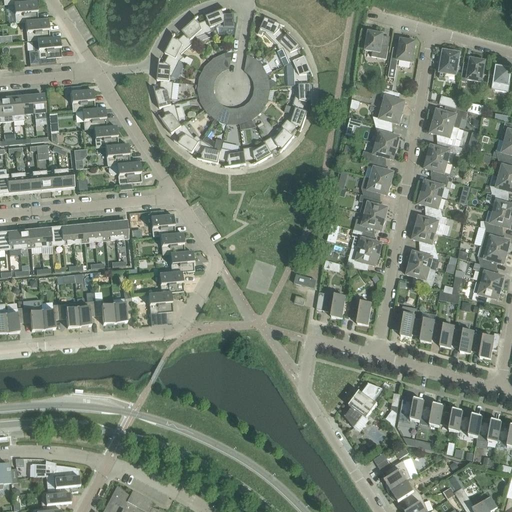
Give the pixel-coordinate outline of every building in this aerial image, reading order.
[(14,6),(16,24),(48,21),(38,22),(36,3),(4,6),(4,7),(14,6)] [(222,11),(206,17),(212,33),(211,29),(216,27),(217,29),(234,29),(234,24),(234,16),(224,16),(222,12),(226,11),(226,10),(222,11)] [(195,21),(182,32),(191,41),(195,37),(196,39),(212,33),(206,17),(206,18),(207,21),(198,24),(195,21),(198,19),(198,18),(195,21)] [(284,27),(281,26),(265,19),(262,27),(258,35),(262,36),(263,33),(265,34),(277,46),(286,37),(279,30),(281,27),(284,28),(284,27)] [(25,24),(27,42),(32,42),(50,40),(48,21),(16,24),(16,25),(25,24)] [(369,33),(365,51),(364,56),(365,57),(366,51),(372,52),(371,58),(386,60),(389,47),(381,46),(383,34),(374,32),(374,34),(369,33)] [(173,39),(165,55),(168,56),(180,62),(190,67),(194,60),(187,57),(184,59),(181,55),(193,44),(191,41),(190,41),(185,35),(177,42),(173,40),(175,36),(173,39)] [(284,67),(293,63),(301,59),(297,50),(300,47),(303,50),(301,47),(288,35),(286,37),(277,46),(279,51),(277,52),(284,67)] [(30,68),(56,65),(55,59),(61,59),(59,39),(50,40),(32,42),(33,53),(29,53),(30,68)] [(394,79),(398,61),(413,64),(413,63),(412,63),(415,43),(401,40),(398,55),(392,54),(388,78),(394,79)] [(445,80),(446,74),(456,76),(456,72),(458,71),(459,67),(458,65),(459,55),(456,54),(454,52),(449,51),(447,53),(443,52),(440,73),(439,79),(445,80)] [(216,63),(226,58),(225,55),(214,59),(216,63)] [(172,77),(180,62),(168,56),(164,65),(160,64),(160,61),(159,61),(159,64),(157,81),(173,83),(170,82),(170,77),(172,77)] [(311,74),(304,58),(301,59),(293,63),(296,68),(294,69),(295,86),(311,85),(307,85),(307,75),(311,74),(312,78),(313,77),(311,74)] [(216,63),(214,59),(205,68),(208,70),(216,63)] [(259,70),(263,68),(258,63),(254,59),(251,63),(259,70)] [(481,83),(485,63),(486,63),(486,62),(470,59),(470,60),(470,65),(464,63),(460,82),(467,83),(467,81),(481,83)] [(208,70),(205,68),(200,79),(203,80),(208,70)] [(264,80),(268,79),(263,68),(259,70),(264,80)] [(489,76),(485,99),(494,100),(495,92),(494,92),(494,91),(507,93),(511,70),(497,68),(495,77),(491,76),(489,76)] [(155,93),(159,109),(175,105),(171,106),(170,101),(172,100),(173,83),(157,81),(157,82),(161,82),(160,92),(156,93),(155,89),(154,89),(155,93)] [(383,90),(392,92),(393,86),(384,84),(383,90)] [(297,92),(292,108),(304,112),(307,103),(311,102),(311,106),(312,106),(312,102),(311,85),(295,86),(295,87),(299,86),(299,92),(297,92)] [(383,90),(381,97),(386,98),(383,109),(382,108),(382,109),(404,115),(404,114),(403,114),(405,102),(404,102),(404,103),(397,101),(398,100),(395,99),(397,94),(392,92),(383,90)] [(70,94),(72,113),(105,110),(95,111),(93,92),(82,93),(70,94)] [(35,121),(46,120),(44,96),(33,97),(34,115),(35,121)] [(33,97),(22,99),(23,116),(34,115),(33,97)] [(439,105),(448,108),(456,110),(457,104),(457,101),(442,97),(439,105)] [(24,122),(23,116),(22,99),(11,100),(13,123),(24,122)] [(11,100),(0,101),(3,124),(13,123),(11,100)] [(204,101),(200,103),(207,113),(210,111),(204,101)] [(258,111),(261,113),(267,103),(264,101),(258,111)] [(161,121),(172,135),(185,125),(184,125),(181,127),(178,123),(180,122),(175,105),(159,109),(159,110),(163,109),(165,118),(162,121),(160,118),(159,118),(161,121)] [(300,133),(301,133),(302,130),(307,113),(304,112),(292,108),(287,107),(285,112),(292,114),(281,128),(294,138),(291,136),(298,128),(301,129),(300,133)] [(456,110),(448,108),(447,113),(445,113),(444,113),(437,112),(438,111),(437,111),(433,122),(432,122),(459,130),(462,119),(466,120),(468,113),(456,110)] [(403,115),(404,115),(382,109),(383,109),(380,120),(373,118),(375,126),(391,130),(387,129),(389,124),(391,124),(391,123),(398,125),(398,126),(399,126),(403,115)] [(82,113),(84,131),(116,128),(106,129),(105,110),(72,113),(72,114),(82,113)] [(210,111),(207,113),(216,121),(218,117),(210,111)] [(250,117),(252,121),(261,113),(258,111),(250,117)] [(496,114),(495,120),(508,124),(510,117),(496,114)] [(346,134),(346,136),(351,137),(354,126),(360,128),(361,122),(350,119),(347,132),(346,134)] [(432,123),(430,134),(431,135),(431,134),(437,136),(438,136),(438,137),(440,138),(438,143),(442,144),(454,147),(459,130),(432,122),(432,123)] [(194,139),(185,125),(172,135),(174,133),(180,141),(178,144),(175,142),(174,143),(178,145),(192,154),(201,141),(198,136),(194,139)] [(391,130),(375,126),(377,133),(380,134),(377,144),(376,144),(398,150),(397,150),(399,139),(399,138),(398,138),(392,136),(392,135),(390,135),(391,130)] [(94,131),(96,149),(128,146),(118,147),(116,128),(84,131),(84,132),(94,131)] [(279,134),(264,142),(271,153),(280,148),(283,151),(280,154),(281,154),(283,151),(294,138),(281,128),(277,131),(279,134)] [(201,161),(218,165),(221,149),(220,153),(215,152),(215,150),(201,141),(192,154),(194,151),(202,157),(201,161),(198,160),(197,161),(201,161)] [(260,147),(243,150),(246,166),(246,162),(255,161),(257,164),(254,166),(254,167),(258,165),(273,156),(271,153),(264,142),(260,143),(260,147)] [(497,151),(496,151),(498,159),(510,162),(511,157),(511,144),(507,143),(504,153),(497,151)] [(364,152),(362,159),(369,161),(382,164),(383,159),(385,160),(385,159),(386,159),(392,161),(393,161),(393,160),(397,150),(398,151),(398,150),(376,144),(376,145),(377,145),(374,155),(364,152)] [(426,158),(447,164),(450,153),(456,154),(461,153),(462,149),(454,147),(442,144),(441,149),(439,148),(438,149),(432,147),(431,146),(431,148),(427,158),(426,157),(426,158)] [(469,144),(468,150),(476,153),(477,146),(469,144)] [(43,147),(36,147),(37,152),(37,155),(48,154),(47,146),(43,147)] [(105,149),(107,167),(140,164),(130,165),(128,146),(96,149),(96,150),(105,149)] [(229,168),(246,166),(243,150),(244,154),(238,155),(238,153),(221,149),(218,165),(219,162),(229,164),(229,168),(225,168),(225,169),(229,168)] [(444,174),(447,164),(426,158),(427,158),(425,169),(425,170),(432,172),(434,173),(433,178),(436,179),(448,182),(447,177),(446,175),(444,174)] [(511,162),(510,162),(498,159),(500,166),(504,167),(501,178),(511,181),(511,162)] [(385,165),(369,161),(371,167),(368,167),(365,178),(364,178),(392,186),(392,185),(391,185),(393,173),(393,174),(386,172),(386,171),(384,170),(385,165)] [(133,190),(133,185),(141,184),(140,164),(107,167),(107,168),(110,168),(110,169),(109,171),(109,173),(110,175),(112,176),(115,176),(117,174),(118,174),(120,192),(133,190)] [(62,191),(73,190),(72,171),(60,172),(62,191)] [(51,192),(62,191),(60,172),(50,173),(51,192)] [(51,192),(50,173),(39,174),(41,193),(51,192)] [(30,194),(41,193),(39,174),(28,175),(30,194)] [(30,194),(28,175),(17,176),(19,195),(30,194)] [(8,196),(19,195),(17,176),(6,177),(8,196)] [(0,196),(8,196),(6,177),(0,177),(0,196)] [(392,186),(364,178),(361,189),(363,196),(376,200),(377,195),(379,195),(380,194),(386,196),(386,197),(387,197),(387,196),(391,186),(392,186)] [(498,189),(490,187),(492,194),(493,195),(504,198),(506,193),(508,193),(508,192),(509,193),(511,193),(511,181),(501,178),(498,189)] [(420,193),(441,199),(444,188),(450,190),(452,183),(448,182),(436,179),(435,184),(433,184),(432,184),(426,183),(426,182),(425,182),(425,183),(421,193),(420,193)] [(438,210),(441,199),(420,193),(420,194),(419,204),(419,206),(419,205),(426,207),(426,208),(428,209),(427,214),(430,215),(443,218),(441,210),(438,210)] [(487,195),(485,202),(493,206),(496,207),(494,214),(511,218),(511,206),(509,205),(508,205),(509,204),(506,204),(508,199),(504,198),(493,195),(492,194),(491,196),(487,195)] [(361,196),(359,202),(363,203),(360,214),(364,215),(386,221),(385,221),(387,210),(387,209),(381,208),(380,207),(380,206),(378,206),(380,201),(376,200),(363,196),(361,196)] [(485,223),(481,222),(481,228),(487,230),(498,233),(500,228),(502,229),(502,228),(503,228),(509,230),(511,223),(511,218),(494,214),(488,212),(485,223)] [(386,221),(364,215),(365,216),(363,222),(357,221),(354,231),(374,236),(370,235),(371,230),(374,231),(374,230),(381,232),(381,231),(385,221),(386,221)] [(414,228),(414,229),(435,235),(442,237),(447,219),(443,218),(430,215),(429,220),(427,219),(427,220),(426,220),(420,218),(419,217),(419,218),(415,229),(414,228)] [(173,217),(151,219),(152,238),(183,235),(175,236),(173,217)] [(126,221),(114,222),(116,241),(127,240),(126,221)] [(116,241),(114,222),(104,223),(105,242),(116,241)] [(104,223),(93,224),(95,243),(105,242),(104,223)] [(93,224),(82,225),(84,244),(95,243),(93,224)] [(82,225),(71,226),(73,245),(84,244),(82,225)] [(71,226),(60,227),(62,246),(73,245),(71,226)] [(60,227),(50,228),(51,247),(62,246),(60,227)] [(50,228),(39,229),(41,248),(51,247),(50,228)] [(39,229),(28,231),(30,249),(41,248),(39,229)] [(421,249),(424,250),(437,254),(435,246),(432,245),(435,235),(414,229),(413,240),(413,241),(420,243),(422,244),(421,249)] [(487,230),(482,247),(508,255),(509,254),(508,254),(510,243),(510,242),(509,242),(509,243),(502,241),(503,240),(500,239),(502,234),(498,233),(487,230)] [(28,231),(17,232),(19,250),(30,249),(28,231)] [(352,249),(380,257),(380,256),(381,245),(382,244),(381,244),(381,245),(374,243),(374,242),(372,241),(374,236),(354,231),(352,237),(355,238),(352,249)] [(17,232),(6,233),(8,251),(19,250),(17,232)] [(6,233),(0,233),(0,252),(8,251),(6,233)] [(160,238),(162,256),(192,254),(192,253),(185,254),(183,235),(152,238),(152,239),(160,238)] [(478,258),(480,265),(492,269),(494,264),(496,264),(496,263),(503,265),(503,266),(504,265),(508,255),(482,247),(478,258)] [(380,257),(352,249),(359,251),(357,262),(352,260),(350,267),(364,271),(366,266),(368,266),(368,265),(375,267),(375,268),(376,267),(380,257)] [(408,264),(436,272),(437,269),(439,263),(438,263),(439,261),(437,254),(424,250),(423,255),(421,255),(414,254),(414,253),(413,253),(413,254),(409,264),(408,264)] [(194,273),(192,254),(162,256),(162,257),(170,256),(172,274),(159,276),(194,273)] [(407,275),(407,276),(407,277),(407,276),(414,278),(414,279),(416,280),(415,285),(431,289),(431,287),(432,287),(436,275),(435,275),(436,272),(408,264),(408,265),(409,265),(407,275)] [(475,264),(473,270),(480,272),(477,283),(503,290),(502,290),(504,279),(504,278),(503,278),(498,277),(496,276),(497,275),(495,275),(496,270),(492,269),(480,265),(475,264)] [(148,296),(183,293),(182,274),(194,273),(159,276),(161,295),(148,296)] [(317,282),(300,277),(296,276),(294,284),(308,288),(314,290),(317,282)] [(502,290),(503,290),(477,283),(472,301),(486,305),(488,299),(490,300),(490,299),(497,301),(498,301),(498,300),(502,290)] [(440,292),(439,302),(445,303),(447,294),(440,292)] [(124,300),(113,301),(113,306),(115,325),(127,324),(126,315),(126,313),(132,312),(132,305),(131,299),(130,299),(130,293),(123,294),(124,300)] [(166,314),(169,314),(173,313),(171,294),(183,293),(148,296),(151,327),(167,326),(166,314)] [(95,303),(96,316),(102,315),(103,326),(115,325),(113,306),(102,307),(101,295),(100,294),(94,295),(95,303)] [(317,311),(332,313),(331,318),(342,320),(346,298),(325,295),(319,294),(316,311),(317,311)] [(303,306),(305,300),(296,297),(294,304),(303,306)] [(77,300),(77,304),(77,309),(79,328),(91,327),(90,316),(96,316),(95,303),(83,304),(83,300),(77,300)] [(368,327),(371,311),(372,305),(351,302),(348,319),(350,319),(358,320),(357,325),(368,327)] [(59,306),(60,319),(66,318),(67,329),(79,328),(77,309),(77,304),(59,306)] [(54,319),(60,319),(59,306),(52,307),(53,312),(42,313),(43,332),(55,330),(54,319)] [(401,337),(411,339),(415,319),(417,310),(403,307),(401,315),(395,314),(392,331),(393,331),(401,332),(401,337)] [(43,332),(42,313),(41,308),(23,309),(24,322),(30,322),(31,333),(43,332)] [(5,311),(7,335),(19,334),(18,323),(24,322),(23,309),(5,311)] [(415,319),(412,336),(413,336),(421,338),(420,343),(431,344),(432,341),(435,325),(435,323),(421,320),(415,319)] [(435,325),(432,341),(432,342),(441,343),(440,348),(451,350),(452,347),(454,330),(455,328),(454,328),(435,325)] [(454,330),(452,347),(458,348),(461,349),(460,353),(470,355),(471,355),(471,352),(474,336),(475,334),(474,333),(454,330)] [(474,336),(471,352),(472,352),(480,354),(480,359),(491,361),(492,351),(498,352),(500,336),(494,334),(494,339),(474,336)] [(359,393),(354,400),(372,413),(377,406),(373,403),(382,391),(368,385),(368,386),(369,386),(362,395),(359,393)] [(400,395),(394,394),(391,410),(397,414),(398,408),(400,395)] [(372,413),(354,400),(349,407),(352,409),(345,418),(345,417),(344,417),(354,429),(363,417),(367,420),(372,413)] [(422,401),(415,400),(414,400),(414,401),(414,403),(402,401),(400,415),(411,417),(410,422),(419,423),(423,401),(422,401)] [(423,401),(419,423),(420,420),(431,422),(430,427),(438,429),(442,407),(434,405),(433,405),(433,406),(433,408),(422,406),(423,401)] [(461,412),(453,411),(453,410),(453,411),(452,414),(442,412),(443,407),(442,407),(438,429),(439,429),(439,425),(450,427),(449,432),(458,434),(462,412),(461,412)] [(462,412),(458,434),(459,431),(469,433),(468,438),(477,439),(481,417),(480,417),(473,416),(472,416),(472,417),(472,419),(461,417),(462,412)] [(477,439),(477,441),(487,443),(497,445),(497,441),(499,428),(500,428),(501,423),(500,422),(492,421),(491,422),(491,424),(480,422),(477,439)] [(510,430),(500,428),(499,428),(497,441),(508,443),(507,448),(511,449),(511,426),(511,427),(510,430)] [(416,441),(403,438),(407,446),(414,448),(416,441)] [(404,449),(396,454),(399,459),(408,454),(404,449)] [(374,461),(377,466),(386,460),(388,459),(385,454),(373,461),(374,461)] [(484,459),(483,466),(491,467),(493,460),(484,459)] [(388,494),(408,482),(411,480),(403,461),(392,469),(386,460),(377,466),(383,475),(384,474),(386,473),(389,478),(384,481),(386,484),(384,485),(388,494)] [(454,463),(450,466),(454,472),(458,469),(454,463)] [(3,485),(11,484),(10,471),(10,466),(0,467),(0,490),(2,491),(3,485)] [(33,479),(53,477),(65,476),(65,480),(79,478),(78,471),(79,471),(79,470),(65,468),(54,467),(40,466),(31,466),(35,466),(34,478),(32,479),(33,479)] [(511,468),(503,466),(501,473),(510,476),(511,468)] [(65,476),(53,477),(55,492),(55,493),(56,493),(56,497),(70,495),(69,489),(79,488),(79,489),(80,489),(79,478),(65,480),(65,476)] [(454,478),(449,481),(455,491),(460,487),(454,478)] [(398,503),(402,501),(403,500),(406,505),(421,496),(408,482),(388,494),(395,502),(397,501),(398,503)] [(118,488),(109,504),(124,511),(134,511),(142,498),(132,493),(130,497),(118,488)] [(462,489),(454,494),(455,496),(465,511),(493,511),(497,509),(490,499),(483,503),(483,502),(473,506),(462,489)] [(31,511),(47,510),(46,511),(60,511),(60,506),(70,505),(70,506),(71,506),(70,495),(56,497),(56,493),(55,493),(40,494),(42,510),(31,511)] [(427,511),(421,496),(406,505),(410,510),(406,511),(427,511)] [(142,498),(134,511),(161,511),(151,508),(153,504),(142,498)]
